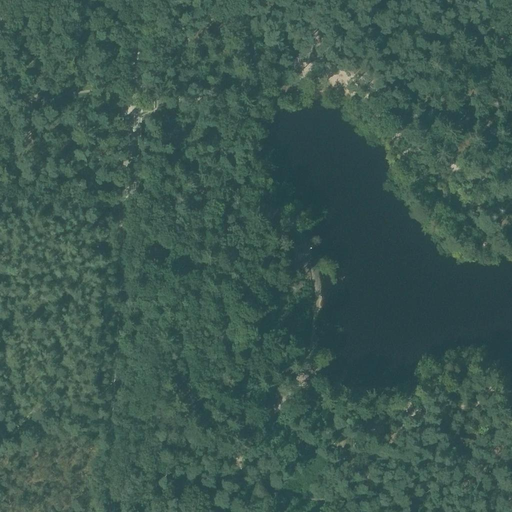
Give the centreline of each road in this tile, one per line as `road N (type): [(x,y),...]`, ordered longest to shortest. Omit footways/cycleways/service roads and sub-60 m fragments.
road 1 (unclassified): [(146,0),(110,511)]
road 2 (track): [(150,210),(137,459),(154,484)]
road 3 (track): [(198,209),(0,207)]
